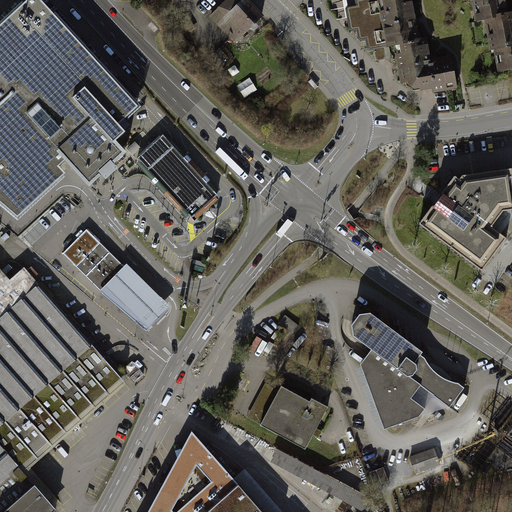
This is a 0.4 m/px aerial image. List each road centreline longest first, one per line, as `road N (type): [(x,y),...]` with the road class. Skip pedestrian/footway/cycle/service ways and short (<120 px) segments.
road 1 (unclassified): [(298,202),(216,308),(102,511)]
road 2 (primary): [(89,0),(298,202)]
road 3 (primary): [(298,202),(511,358)]
road 4 (residential): [(357,125),(325,65),(266,0)]
road 5 (residential): [(357,125),(429,128),(511,116)]
